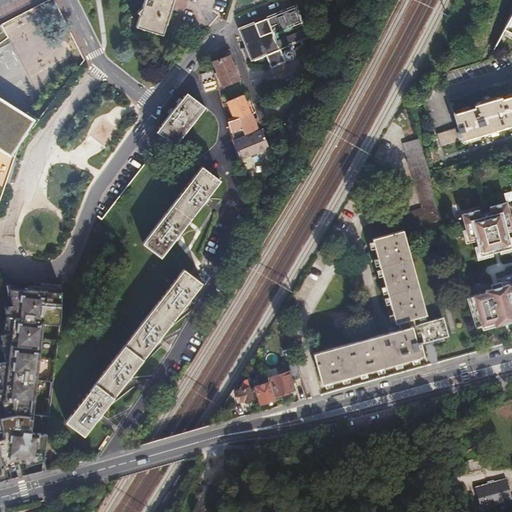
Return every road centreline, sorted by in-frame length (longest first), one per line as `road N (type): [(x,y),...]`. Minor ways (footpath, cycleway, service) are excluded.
road 1 (secondary): [(511,357),(208,441)]
road 2 (secondary): [(208,441),(298,429),(511,373)]
road 3 (track): [(213,475),(451,481)]
road 4 (secondary): [(208,441),(0,497)]
